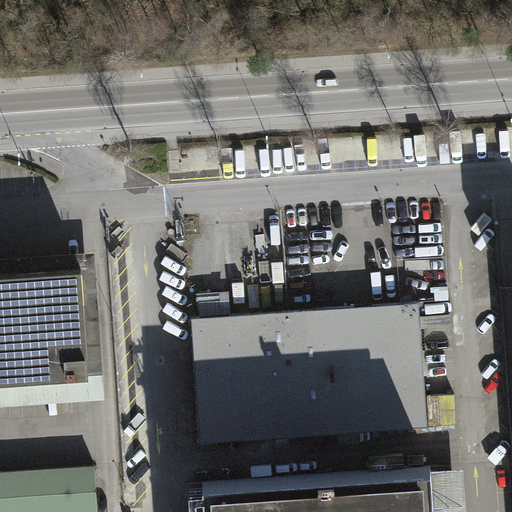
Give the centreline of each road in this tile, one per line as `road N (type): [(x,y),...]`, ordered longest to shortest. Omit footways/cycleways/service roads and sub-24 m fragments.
road 1 (primary): [(4,114),(511,78)]
road 2 (unclassified): [(511,177),(141,202)]
road 3 (unclassified): [(4,114),(57,139),(141,202)]
road 4 (unclassified): [(141,202),(0,217)]
